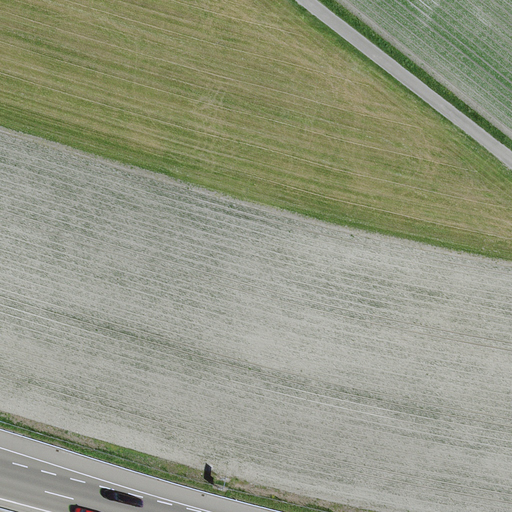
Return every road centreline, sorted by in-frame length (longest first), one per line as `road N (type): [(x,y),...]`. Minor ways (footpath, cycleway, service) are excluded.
road 1 (unclassified): [(321,0),(511,150)]
road 2 (motorway): [(118,511),(0,480)]
